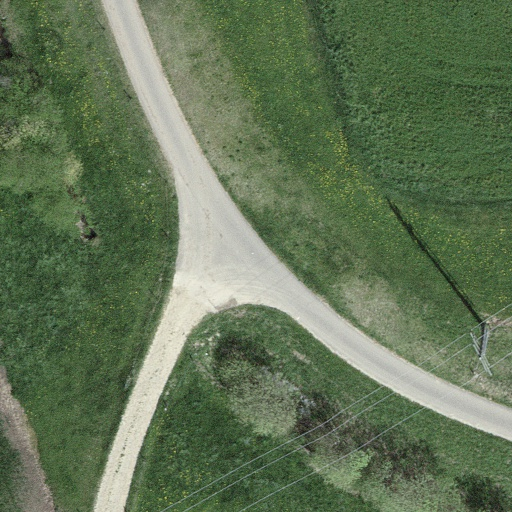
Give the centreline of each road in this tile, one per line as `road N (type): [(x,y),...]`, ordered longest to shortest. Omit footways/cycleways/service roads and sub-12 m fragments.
road 1 (track): [(511,425),(431,395),(353,349),(219,229),(125,0)]
road 2 (track): [(112,511),(115,478),(219,229)]
